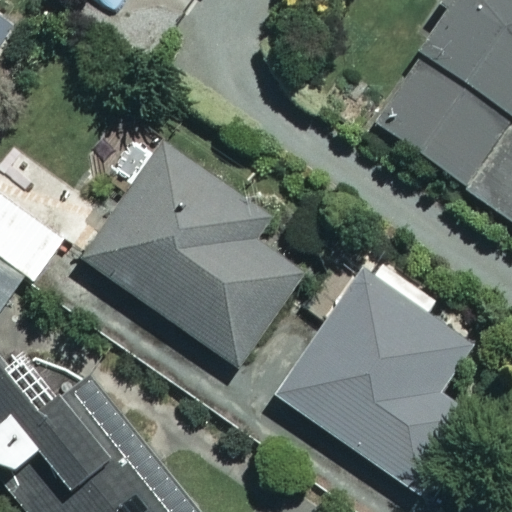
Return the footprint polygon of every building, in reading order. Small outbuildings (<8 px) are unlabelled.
[(511,0),(446,0),(361,130),(511,230),(511,0)] [(264,216),(158,142),(79,257),(233,365),(300,269),(251,235),(264,216)] [(58,241),(0,198),(0,319),(1,321),(58,241)] [(474,343),(366,267),(275,396),(410,491),(465,412),(438,394),(474,343)] [(160,511),(14,339),(0,350),(0,486),(21,511),(160,511)]
